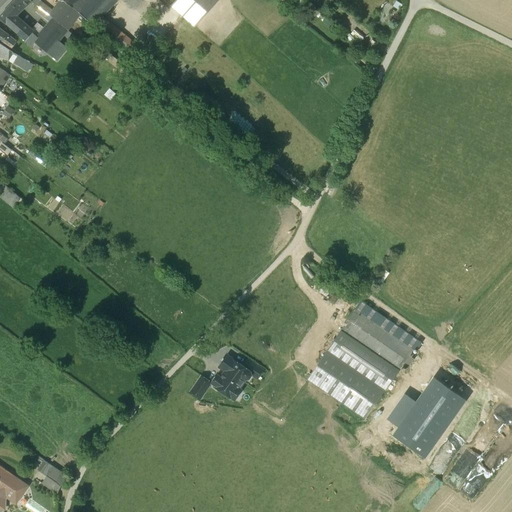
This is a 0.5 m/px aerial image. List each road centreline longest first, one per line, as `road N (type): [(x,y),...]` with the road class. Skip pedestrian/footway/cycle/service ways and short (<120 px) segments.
road 1 (track): [(418,0),(293,244),(94,452),(64,511)]
road 2 (track): [(293,244),(511,402)]
